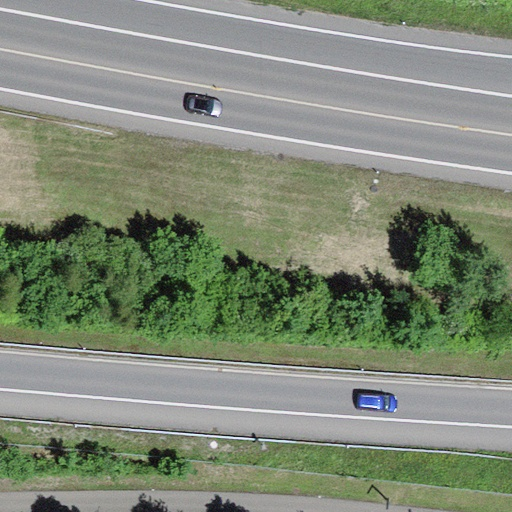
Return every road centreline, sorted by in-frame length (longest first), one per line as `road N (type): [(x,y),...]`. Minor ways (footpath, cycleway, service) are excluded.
road 1 (trunk): [(0,377),(511,412)]
road 2 (trunk): [(441,121),(0,48)]
